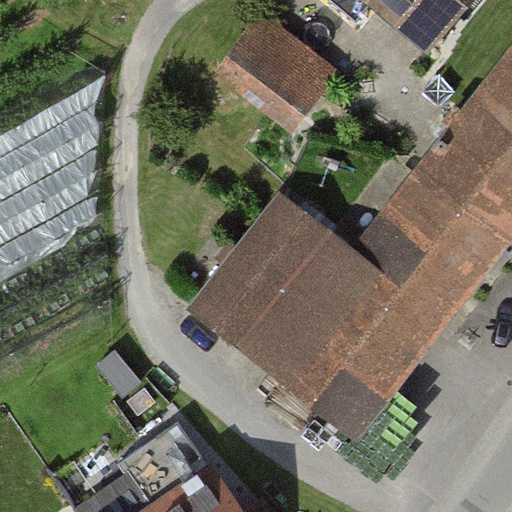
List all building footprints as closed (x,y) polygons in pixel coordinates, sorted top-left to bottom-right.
[(360,0),(426,53),(469,0),(360,0)] [(342,70),(261,11),(215,73),(296,132),(342,70)] [(359,443),(511,250),(511,58),(359,252),(281,190),(187,308),(359,443)] [(241,511),(212,472),(203,478),(193,467),(204,458),(180,423),(119,464),(127,476),(76,511),(241,511)] [(253,511),(285,511),(271,489),(248,503),(253,511)]
